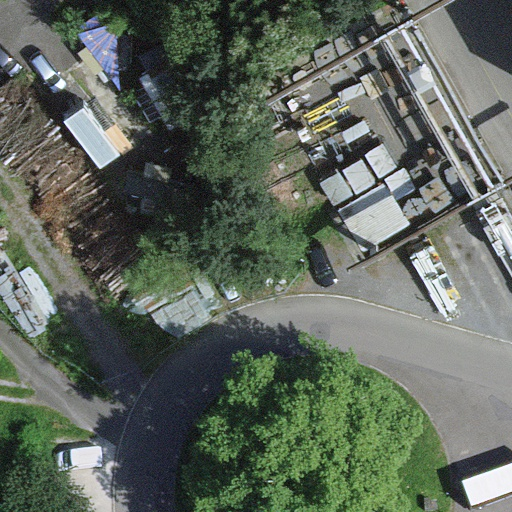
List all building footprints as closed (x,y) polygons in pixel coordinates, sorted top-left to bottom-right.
[(252,0),(259,20),(305,3),(313,16),(329,0),(252,0)] [(511,0),(500,0),(511,20),(511,0)] [(131,66),(132,28),(116,28),(115,66),(131,66)] [(173,51),(166,38),(140,52),(150,69),(141,73),(146,83),(134,90),(154,127),(164,121),(169,130),(193,117),(184,101),(207,88),(189,55),(175,50),(173,51)] [(96,102),(73,120),(116,173),(135,158),(103,119),(107,116),(96,102)] [(309,204),(283,157),(246,177),(271,224),(309,204)] [(127,169),(123,193),(204,206),(208,182),(127,169)]
